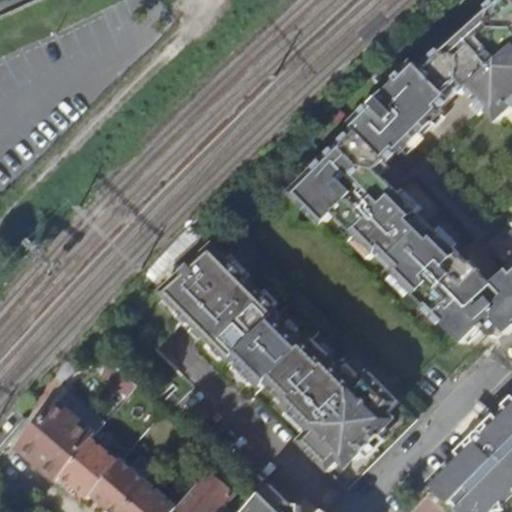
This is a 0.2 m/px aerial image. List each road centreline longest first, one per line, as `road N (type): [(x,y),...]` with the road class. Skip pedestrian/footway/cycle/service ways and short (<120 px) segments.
road 1 (track): [(0,226),(214,0)]
road 2 (unclassified): [(511,363),(493,372),(356,511)]
